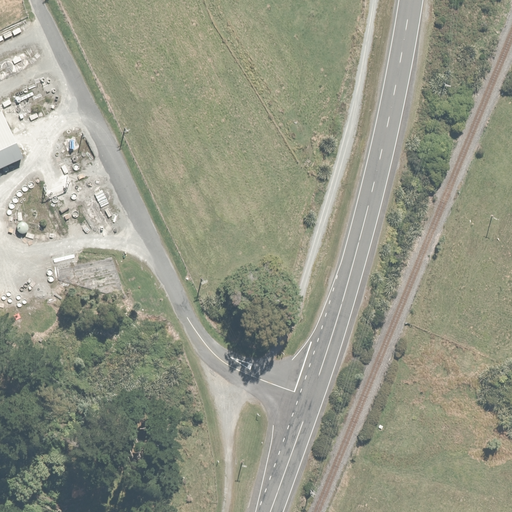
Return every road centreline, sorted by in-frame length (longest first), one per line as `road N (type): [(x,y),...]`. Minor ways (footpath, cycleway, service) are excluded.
road 1 (unclassified): [(310,398),(238,370),(193,331),(34,0)]
road 2 (primary): [(310,398),(347,285),(408,0)]
road 3 (primary): [(266,511),(310,398)]
